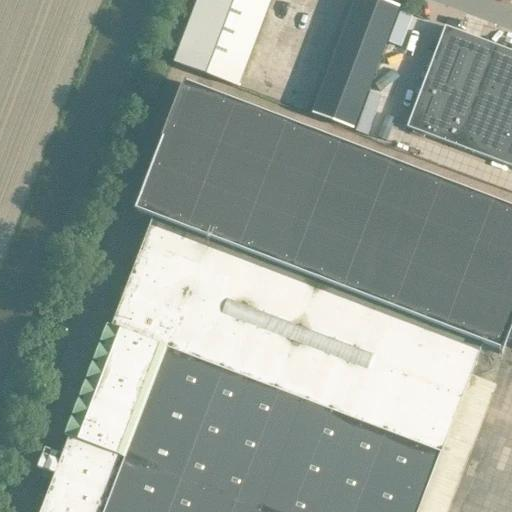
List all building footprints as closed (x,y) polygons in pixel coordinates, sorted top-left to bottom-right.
[(197,0),(180,47),(244,71),(270,0),(197,0)] [(378,0),(357,0),(314,115),(351,129),(397,7),(378,0)] [(511,51),(445,27),(407,128),(511,167),(511,51)] [(378,80),(367,109),(378,113),(389,84),(378,80)] [(184,83),(134,212),(153,219),(63,453),(45,446),(34,474),(53,481),(40,511),(418,511),(482,345),(500,352),(498,355),(501,356),(509,336),(511,336),(511,209),(186,85),(187,85),(184,83)]
